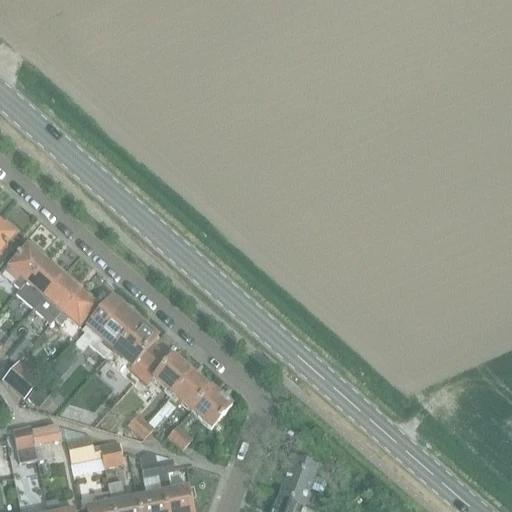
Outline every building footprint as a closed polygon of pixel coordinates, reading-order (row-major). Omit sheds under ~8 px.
[(0,255),(8,247),(18,235),(6,225),(4,228),(0,224),(0,255)] [(19,257),(19,258),(18,257),(16,259),(17,260),(5,273),(16,283),(13,287),(19,293),(20,293),(45,264),(39,259),(42,256),(30,245),(19,257)] [(43,301),(44,301),(65,276),(53,266),(50,269),(45,264),(20,293),(19,293),(15,297),(33,313),(43,301)] [(44,301),(33,313),(50,328),(54,323),(79,294),(74,289),(77,286),(65,276),(44,301)] [(85,299),(79,294),(54,323),(61,329),(67,322),(78,331),(87,322),(88,322),(89,320),(100,307),(88,296),(85,299)] [(75,346),(73,348),(76,350),(81,355),(88,347),(104,362),(113,353),(137,326),(110,301),(80,334),(83,336),(75,346)] [(4,325),(0,328),(0,344),(7,353),(19,343),(4,325)] [(137,326),(113,353),(130,369),(128,372),(139,381),(161,356),(151,347),(155,342),(137,326)] [(9,359),(16,365),(32,347),(25,340),(9,359)] [(171,398),(192,375),(172,357),(168,362),(161,356),(139,381),(146,388),(152,381),(160,388),(163,391),(171,398)] [(18,365),(3,382),(2,384),(24,403),(40,384),(18,365)] [(0,372),(0,379),(3,382),(12,372),(5,367),(0,372)] [(192,375),(171,398),(190,415),(211,392),(192,375)] [(211,392),(190,415),(201,424),(210,432),(232,408),(211,390),(211,392)] [(165,433),(173,420),(152,408),(144,421),(165,433)] [(143,443),(151,435),(153,432),(146,426),(137,418),(127,429),(143,443)] [(193,423),(186,432),(202,445),(208,436),(193,423)] [(41,428),(30,430),(36,459),(37,463),(55,460),(52,444),(60,443),(58,431),(57,431),(57,430),(46,427),(44,428),(41,428)] [(18,433),(12,434),(13,438),(15,446),(20,467),(37,463),(30,430),(18,433)] [(166,441),(181,454),(188,446),(191,444),(176,430),(166,441)] [(320,466),(329,456),(305,434),(296,445),(320,466)] [(71,467),(102,461),(100,449),(91,451),(89,440),(67,444),(71,467)] [(116,446),(100,449),(102,461),(104,471),(120,468),(118,458),(121,457),(119,447),(116,446)] [(143,481),(158,478),(154,458),(146,455),(139,461),(143,481)] [(159,478),(162,495),(165,511),(192,511),(188,490),(171,493),(168,476),(174,474),(173,468),(172,463),(154,458),(158,478),(159,478)] [(314,479),(317,470),(291,460),(286,472),(289,473),(280,500),(303,509),(309,492),(320,496),(323,494),(326,487),(324,483),(314,479)] [(139,511),(137,500),(130,501),(127,483),(107,487),(109,495),(111,511),(139,511)] [(95,498),(97,508),(84,510),(84,511),(111,511),(109,495),(95,498)] [(165,511),(162,495),(137,500),(139,511),(165,511)] [(301,511),(303,509),(280,500),(274,511),(301,511)]
